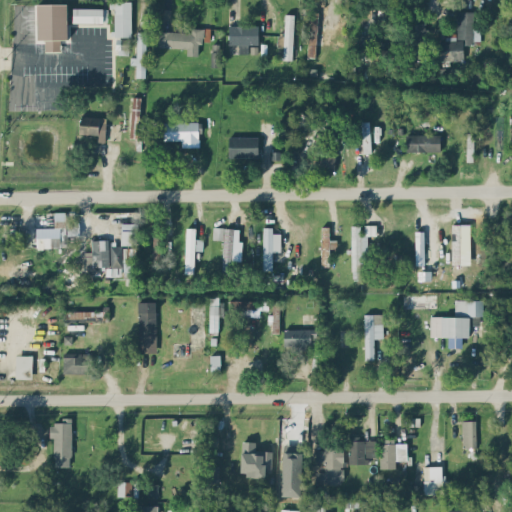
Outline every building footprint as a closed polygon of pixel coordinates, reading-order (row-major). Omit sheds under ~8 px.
[(131,1),(114,1),(113,36),(131,36),(131,1)] [(67,3),(37,3),(37,39),(45,39),(45,51),(60,50),(60,39),(67,39),(67,3)] [(73,22),(107,22),(107,7),(73,8),(73,22)] [(473,10),(457,11),(457,33),(445,34),(445,40),(438,40),(439,60),(463,60),(463,44),(474,44),(473,10)] [(283,59),(292,59),(294,14),(284,13),(283,59)] [(308,56),(316,56),(315,45),(323,45),(323,28),(338,27),(338,13),(308,13),(308,56)] [(425,22),(404,22),(404,61),(426,60),(425,22)] [(258,24),(229,25),(229,53),(255,53),(255,44),(259,44),(258,24)] [(159,30),(158,46),(187,48),(186,55),(198,55),(198,41),(209,41),(210,28),(191,27),(191,31),(159,30)] [(131,57),(130,64),(136,64),(135,76),(146,77),(148,32),(137,31),(136,57),(131,57)] [(128,54),(129,38),(118,38),(118,54),(128,54)] [(367,64),(395,65),(396,48),(367,47),(367,64)] [(377,105),(378,146),(387,145),(386,105),(377,105)] [(97,141),(105,141),(106,117),(80,116),(80,133),(97,134),(97,141)] [(202,122),(163,121),(163,138),(182,139),(182,146),(198,147),(199,131),(202,131),(202,122)] [(363,152),(371,152),(369,121),(361,121),(363,152)] [(331,140),(333,130),(320,128),(319,139),(331,140)] [(440,151),(440,134),(406,134),(406,151),(440,151)] [(258,156),(258,136),(228,137),(229,157),(258,156)] [(335,148),(308,149),(309,166),(335,165),(335,148)] [(68,247),(67,235),(80,234),(79,211),(53,212),(54,227),(35,227),(36,248),(68,247)] [(136,245),(136,223),(121,223),(121,244),(136,245)] [(460,263),(460,224),(452,224),(451,263),(460,263)] [(321,266),(330,266),(329,248),(337,248),(337,239),(330,239),(329,225),(320,226),(321,266)] [(367,256),(367,234),(375,234),(374,225),(364,225),(364,234),(360,234),(360,225),(351,225),(351,277),(361,277),(361,256),(367,256)] [(262,269),(272,269),(272,251),(280,251),(280,233),(272,233),(272,226),(263,226),(262,269)] [(195,238),(196,227),(186,227),(185,273),(194,273),(194,250),(203,250),(203,238),(195,238)] [(241,260),(242,240),(239,240),(239,228),(213,227),(213,239),(222,239),(222,273),(230,273),(231,260),(241,260)] [(152,262),(160,262),(161,230),(153,230),(152,262)] [(84,266),(109,266),(108,239),(92,239),(92,251),(84,251),(84,266)] [(124,245),(110,245),(111,267),(124,266),(125,277),(135,276),(134,251),(124,252),(124,245)] [(209,331),(218,331),(219,313),(222,313),(222,296),(209,295),(209,331)] [(430,316),(430,336),(448,336),(448,347),(462,347),(462,336),(469,336),(469,315),(483,315),(483,299),(455,299),(454,316),(430,316)] [(258,316),(258,308),(268,309),(268,300),(238,300),(238,315),(258,316)] [(156,301),(138,301),(139,352),(156,352),(156,301)] [(63,310),(63,320),(108,321),(108,311),(63,310)] [(364,313),(365,359),(374,359),(374,338),(383,337),(382,313),(364,313)] [(283,347),(315,348),(316,329),(284,328),(283,347)] [(91,353),(63,352),(63,372),(91,373),(91,353)] [(32,378),(32,355),(16,354),(15,378),(32,378)] [(220,369),(220,354),(210,355),(211,370),(220,369)] [(71,417),(61,417),(61,423),(50,423),(50,437),(54,437),(54,466),(71,466),(71,417)] [(476,447),(476,420),(462,420),(462,447),(476,447)] [(369,456),(376,456),(377,440),(359,439),(359,436),(349,435),(348,462),(369,463),(369,456)] [(380,468),(395,468),(395,459),(407,459),(407,442),(394,443),(394,440),(379,440),(380,468)] [(240,474),(271,475),(272,450),(256,450),(256,441),(241,441),(240,474)] [(281,495),(301,496),(302,445),(282,444),(281,495)] [(314,483),(342,484),(343,447),(324,446),(324,450),(316,450),(315,461),(324,461),(324,471),(314,471),(314,483)] [(444,465),(423,466),(424,494),(444,493),(444,465)] [(219,466),(208,466),(207,482),(218,482),(219,466)] [(117,495),(132,495),(133,481),(117,481),(117,495)] [(406,494),(416,494),(416,485),(406,484),(406,494)]
